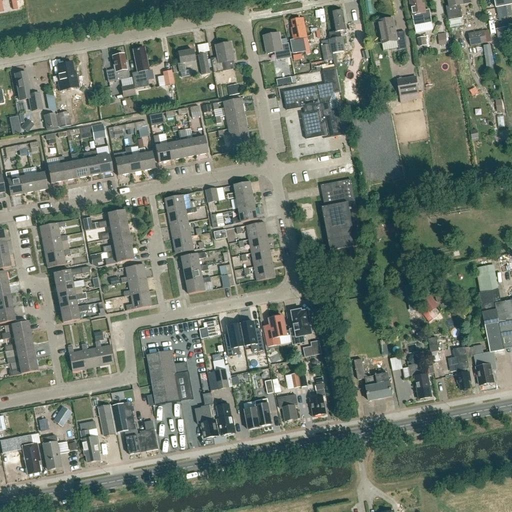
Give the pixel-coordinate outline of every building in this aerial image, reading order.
[(422,5),(420,0),(408,0),(412,16),(413,16),(415,26),(431,23),(429,11),(425,12),(424,5),(422,5)] [(448,0),(450,5),(445,6),(448,19),(461,17),(459,6),(471,4),(470,0),(448,0)] [(496,9),(497,8),(499,21),(502,21),(503,29),(509,28),(508,18),(504,0),(493,0),(494,0),(494,2),(495,2),(496,9)] [(338,13),(338,12),(334,12),(334,13),(332,14),(334,22),(332,22),(333,27),(334,27),(335,31),(329,32),(333,54),(344,52),(341,32),(346,31),(343,12),(338,13)] [(396,34),(393,19),(378,22),(382,45),(397,42),(399,51),(408,49),(404,32),(396,34)] [(301,24),(300,20),(292,21),(294,28),(292,29),(294,41),(291,41),(293,52),(304,50),(302,39),(307,38),(304,23),(301,24)] [(509,28),(503,29),(496,30),(499,42),(504,41),(511,39),(509,28)] [(471,47),(486,44),(484,31),(468,34),(471,47)] [(438,45),(446,44),(446,33),(437,34),(438,45)] [(281,46),(279,34),(264,37),(267,55),(279,53),(280,61),(291,59),(288,45),(281,46)] [(213,73),(223,71),(222,64),(233,62),(230,44),(215,47),(217,59),(211,60),(213,73)] [(324,62),(333,60),(330,45),(321,46),(324,62)] [(490,45),(483,46),(487,72),(494,71),(490,45)] [(135,90),(149,87),(145,68),(148,68),(145,49),(133,52),(137,74),(132,75),(135,90)] [(185,71),(183,64),(195,62),(193,51),(178,54),(180,64),(177,65),(179,73),(179,72),(180,78),(189,76),(187,71),(185,71)] [(121,56),(120,54),(117,55),(117,57),(115,57),(115,58),(113,59),(114,65),(113,67),(114,70),(106,72),(108,83),(122,80),(122,81),(129,79),(127,71),(128,71),(126,63),(125,64),(123,55),(121,56)] [(201,76),(210,74),(206,54),(198,56),(201,76)] [(74,73),(72,64),(56,66),(58,76),(56,76),(59,92),(79,88),(76,72),(74,73)] [(341,94),(336,69),(323,72),(324,72),(327,85),(317,87),(283,93),(287,112),(306,108),(307,114),(301,115),(306,141),(323,138),(324,140),(343,137),(337,108),(332,109),(331,104),(336,102),(335,95),(341,94)] [(165,87),(174,85),(171,71),(162,73),(165,87)] [(21,74),(20,73),(17,74),(16,75),(14,75),(19,101),(29,100),(31,112),(42,110),(39,94),(31,95),(28,81),(28,82),(26,73),(21,74)] [(280,87),(293,85),(292,77),(279,79),(280,87)] [(416,77),(398,80),(400,97),(418,94),(416,77)] [(226,85),(227,95),(239,94),(238,84),(226,85)] [(122,99),(135,96),(133,85),(120,88),(122,99)] [(48,111),(56,110),(52,94),(45,96),(48,111)] [(89,107),(95,106),(93,96),(87,97),(89,107)] [(226,120),(244,117),(241,100),(222,103),(226,120)] [(60,128),(71,126),(68,112),(57,115),(60,128)] [(46,130),(57,128),(55,114),(43,116),(46,130)] [(162,114),(149,116),(151,127),(155,126),(154,121),(162,119),(162,114)] [(229,136),(247,133),(244,117),(226,120),(229,136)] [(18,125),(10,126),(12,135),(20,134),(18,125)] [(103,126),(91,128),(94,140),(105,137),(103,126)] [(195,157),(192,140),(186,141),(184,130),(178,132),(180,143),(183,159),(195,157)] [(247,133),(229,136),(232,153),(250,150),(247,133)] [(155,147),(158,164),(171,162),(167,145),(160,147),(158,137),(153,138),(155,147)] [(192,140),(195,157),(208,155),(205,138),(192,140)] [(183,159),(180,143),(172,144),(171,139),(166,140),(167,145),(171,162),(183,159)] [(143,172),(139,156),(132,157),(130,148),(124,149),(125,153),(126,153),(127,158),(130,175),(143,172)] [(138,150),(139,156),(143,172),(155,170),(152,153),(145,154),(144,149),(138,150)] [(101,175),(97,159),(96,153),(84,155),(85,161),(88,177),(101,175)] [(130,175),(127,158),(126,153),(125,153),(113,155),(118,177),(130,175)] [(88,177),(85,161),(77,162),(75,154),(71,155),(73,163),(76,180),(88,177)] [(97,159),(101,175),(112,173),(109,156),(97,159)] [(76,180),(73,163),(65,165),(63,157),(59,158),(60,166),(64,182),(76,180)] [(51,185),(64,182),(60,166),(47,168),(51,185)] [(35,193),(47,190),(44,174),(36,175),(35,169),(30,169),(32,176),(35,193)] [(20,179),(23,195),(35,193),(32,176),(25,178),(23,171),(18,172),(20,179)] [(23,195),(20,179),(12,180),(11,173),(6,174),(10,198),(23,195)] [(331,252),(356,247),(354,236),(361,235),(351,181),(323,186),(327,208),(323,209),(331,252)] [(237,199),(253,196),(251,183),(234,187),(236,194),(229,196),(230,200),(237,199)] [(208,204),(218,202),(216,190),(206,192),(208,204)] [(168,214),(186,210),(184,196),(166,200),(168,214)] [(239,211),(256,208),(253,196),(237,199),(239,211)] [(256,208),(239,211),(240,219),(233,220),(234,225),(258,221),(256,208)] [(189,224),(186,210),(168,214),(171,227),(189,224)] [(110,227),(126,224),(124,211),(107,215),(109,222),(98,224),(99,229),(110,227)] [(99,229),(98,224),(91,225),(90,219),(83,220),(85,232),(99,229)] [(60,238),(58,229),(65,228),(64,223),(39,228),(42,242),(60,238)] [(101,242),(112,240),(129,236),(126,224),(110,227),(111,234),(100,236),(101,242)] [(173,241),(191,238),(189,224),(171,227),(173,241)] [(249,241),(267,238),(265,224),(247,227),(249,241)] [(215,241),(227,239),(226,231),(214,233),(215,241)] [(114,252),(131,249),(129,236),(112,240),(113,246),(103,248),(104,254),(114,252)] [(62,252),(62,251),(61,243),(67,241),(66,237),(60,238),(42,242),(45,255),(62,252)] [(191,238),(173,241),(176,255),(194,252),(191,238)] [(252,255),(270,251),(267,238),(249,241),(252,255)] [(0,257),(8,256),(6,244),(0,244),(0,257)] [(131,249),(114,252),(116,258),(105,260),(106,266),(134,261),(131,249)] [(62,252),(45,255),(47,269),(65,266),(63,256),(70,255),(69,250),(62,251),(62,252)] [(254,268),(272,265),(270,251),(252,255),(254,268)] [(184,270),(201,267),(199,260),(206,258),(205,254),(198,255),(182,258),(184,270)] [(0,257),(0,270),(11,269),(8,256),(0,257)] [(257,282),(275,279),(272,265),(254,268),(257,282)] [(128,284),(146,280),(143,266),(126,269),(127,279),(121,280),(122,285),(128,284)] [(186,283),(203,280),(202,272),(208,271),(207,266),(201,267),(184,270),(186,283)] [(475,270),(483,314),(497,311),(496,305),(501,304),(494,266),(475,270)] [(72,284),(71,277),(89,274),(88,268),(53,274),(56,287),(72,284)] [(203,280),(186,283),(189,296),(205,293),(204,285),(211,283),(210,278),(203,280)] [(131,297),(149,294),(146,280),(128,284),(130,293),(124,294),(125,299),(131,298),(131,297)] [(75,297),(74,296),(73,289),(84,287),(83,281),(72,284),(56,287),(58,300),(75,297)] [(0,299),(10,297),(8,285),(0,286),(0,299)] [(77,309),(77,308),(76,302),(86,300),(85,294),(74,296),(75,297),(58,300),(60,312),(77,309)] [(131,297),(131,298),(133,306),(126,307),(127,312),(151,308),(149,294),(131,297)] [(437,317),(432,310),(438,306),(431,295),(417,304),(429,322),(437,317)] [(0,312),(13,310),(10,297),(0,299),(0,312)] [(77,309),(60,312),(63,324),(79,321),(78,314),(89,312),(88,306),(77,308),(77,309)] [(0,312),(0,324),(15,322),(13,310),(0,312)] [(293,313),(296,326),(295,326),(295,329),(290,330),(293,346),(305,343),(304,336),(312,335),(312,333),(314,333),(312,325),(310,325),(308,312),(302,313),(301,311),(293,313)] [(410,313),(413,326),(422,325),(420,311),(410,313)] [(491,353),(484,354),(476,356),(474,356),(480,386),(494,384),(492,372),(497,371),(494,353),(501,352),(501,351),(504,351),(497,311),(483,314),(491,353)] [(270,320),(271,326),(265,328),(269,348),(281,345),(279,338),(287,337),(283,317),(281,318),(281,317),(279,316),(276,317),(274,317),(272,319),(272,320),(270,320)] [(13,339),(30,335),(28,322),(11,326),(13,333),(2,335),(3,341),(13,339)] [(216,322),(204,324),(205,329),(207,329),(209,338),(221,336),(219,326),(216,322)] [(244,325),(241,325),(245,347),(251,346),(252,353),(264,351),(262,338),(257,339),(254,323),(251,324),(251,322),(243,323),(244,325)] [(245,347),(241,325),(238,326),(238,324),(231,325),(231,327),(228,328),(231,343),(226,344),(229,358),(241,356),(239,349),(245,347)] [(16,351),(33,348),(30,335),(13,339),(14,339),(15,345),(4,347),(5,353),(16,351)] [(430,340),(432,353),(440,352),(437,339),(430,340)] [(320,341),(312,342),(312,347),(304,348),(306,357),(322,354),(320,341)] [(96,350),(100,367),(114,365),(110,347),(101,349),(100,342),(95,343),(96,350)] [(96,350),(87,351),(86,345),(81,346),(83,352),(86,370),(100,367),(96,350)] [(476,356),(484,354),(483,346),(474,348),(476,356)] [(18,363),(35,360),(33,348),(16,351),(17,358),(7,360),(8,365),(18,363)] [(83,352),(74,354),(72,348),(68,349),(72,373),(86,370),(83,352)] [(469,368),(465,349),(454,351),(456,358),(459,358),(460,368),(457,368),(458,370),(457,371),(458,377),(457,377),(459,383),(460,385),(461,391),(471,390),(469,380),(471,380),(469,373),(466,374),(465,369),(469,368)] [(176,375),(172,352),(147,356),(156,406),(193,400),(188,373),(176,375)] [(399,357),(389,359),(392,371),(402,368),(399,357)] [(18,363),(19,363),(20,370),(9,372),(10,378),(37,372),(35,360),(18,363)] [(365,379),(362,360),(354,362),(358,381),(365,379),(367,388),(366,388),(369,402),(393,398),(390,383),(389,383),(388,374),(365,379)] [(421,377),(419,365),(409,367),(411,379),(415,379),(419,401),(432,398),(428,376),(421,377)] [(215,372),(219,390),(229,388),(225,370),(215,372)] [(210,392),(219,390),(215,372),(207,374),(210,392)] [(232,385),(247,381),(245,373),(230,377),(232,385)] [(288,390),(300,388),(298,374),(286,376),(288,390)] [(301,388),(307,387),(306,376),(299,378),(301,388)] [(268,395),(274,394),(272,382),(266,383),(268,395)] [(314,417),(326,415),(323,398),(326,398),(323,384),(316,386),(318,399),(311,400),(314,417)] [(202,394),(203,404),(211,404),(210,393),(202,394)] [(280,410),(283,409),(285,423),(298,420),(295,407),(298,406),(296,396),(278,399),(280,410)] [(261,428),(273,426),(268,400),(256,403),(257,410),(257,409),(261,428)] [(140,454),(140,450),(137,437),(138,437),(138,436),(137,430),(136,430),(131,404),(113,407),(116,422),(118,434),(125,433),(126,439),(124,439),(126,448),(128,448),(129,456),(140,454)] [(232,418),(230,405),(218,408),(220,421),(219,421),(222,437),(228,435),(229,437),(234,436),(234,434),(236,434),(234,427),(235,425),(235,421),(233,421),(232,418)] [(213,422),(211,412),(210,406),(201,408),(202,414),(204,424),(202,424),(202,427),(201,428),(202,432),(203,433),(205,440),(207,441),(211,440),(212,439),(218,437),(215,422),(213,422)] [(104,437),(115,435),(109,407),(99,409),(104,437)] [(62,408),(56,417),(65,423),(71,414),(62,408)] [(262,429),(261,428),(257,409),(257,410),(245,412),(249,432),(262,429)] [(38,422),(40,433),(49,431),(47,420),(38,422)] [(138,437),(137,437),(140,450),(140,454),(158,450),(153,422),(145,424),(146,431),(140,432),(140,435),(138,436),(138,437)] [(82,441),(85,456),(87,456),(88,464),(101,462),(100,453),(101,453),(96,430),(82,433),(83,441),(82,441)] [(32,447),(30,436),(0,442),(0,444),(2,454),(22,450),(27,476),(40,474),(37,462),(39,462),(36,446),(32,447)] [(59,460),(57,445),(56,437),(41,440),(42,448),(43,448),(46,463),(47,462),(49,472),(60,470),(58,460),(59,460)]
